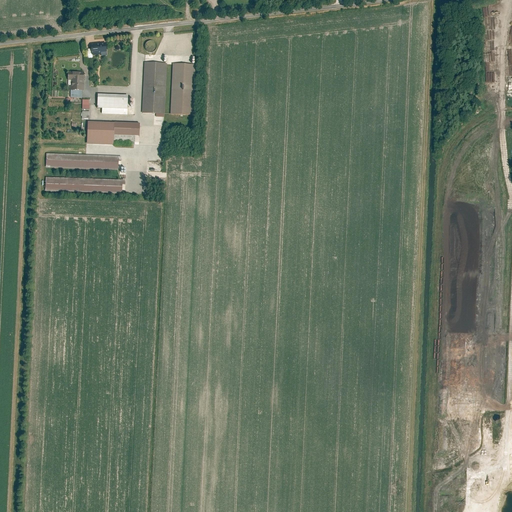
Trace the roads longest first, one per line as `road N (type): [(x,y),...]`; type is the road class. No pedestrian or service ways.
road 1 (track): [(488,511),(511,0)]
road 2 (unclassified): [(385,0),(0,43)]
